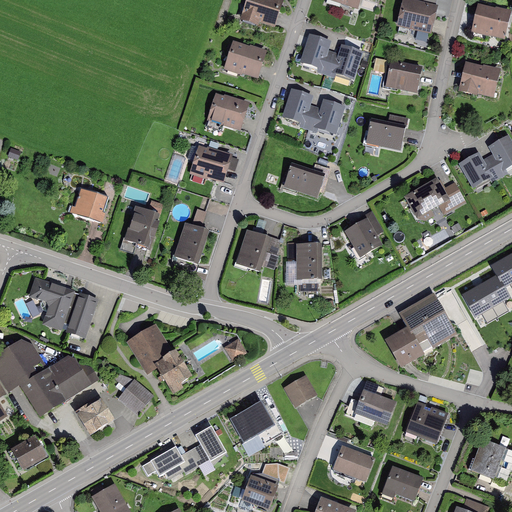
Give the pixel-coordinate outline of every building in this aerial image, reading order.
[(248,0),(240,23),(259,29),(260,26),(275,31),(285,2),(278,0),(248,0)] [(326,0),(325,3),(359,14),(363,0),(326,0)] [(422,0),(421,5),(404,1),(397,30),(432,39),(439,10),(436,9),(438,0),(422,0)] [(496,12),(478,8),(472,36),(489,40),(490,40),(506,43),(511,15),(511,14),(496,10),(496,12)] [(327,78),(335,55),(330,53),(332,45),(309,38),(300,67),(318,73),(318,75),(327,78)] [(233,45),(224,73),(242,80),(243,78),(259,83),(268,55),(251,49),(250,51),(233,45)] [(339,56),(335,55),(327,78),(335,81),(336,79),(354,85),(364,56),(342,48),(339,56)] [(375,70),(387,73),(390,61),(378,58),(375,70)] [(418,98),(423,71),(392,65),(386,91),(418,98)] [(484,70),(466,66),(459,97),(477,101),(478,98),(494,102),(501,73),(484,69),(484,70)] [(309,133),(317,109),(312,108),(315,100),(292,92),(282,121),(301,127),(300,130),(309,133)] [(216,96),(207,123),(241,135),(251,107),(225,98),(224,99),(216,96)] [(321,111),(317,109),(309,133),(317,136),(318,133),(336,139),(346,110),(324,103),(321,111)] [(367,133),(364,147),(401,155),(409,121),(390,117),(388,127),(372,123),(369,134),(367,133)] [(511,170),(511,144),(509,139),(489,151),(492,157),(488,160),(500,181),(509,176),(507,173),(511,170)] [(192,147),(188,160),(196,162),(193,172),(223,182),(227,170),(235,172),(239,161),(208,150),(207,152),(192,147)] [(21,154),(11,150),(8,158),(18,162),(21,154)] [(500,181),(488,160),(484,163),(479,156),(459,167),(474,193),(491,183),(492,186),(500,181)] [(292,167),(284,191),(318,203),(321,194),(324,195),(332,172),(316,166),(313,174),(292,167)] [(437,182),(404,201),(417,224),(426,225),(435,220),(433,215),(440,211),(444,217),(466,204),(456,185),(446,190),(441,182),(439,184),(437,182)] [(108,202),(82,193),(76,210),(73,209),(70,215),(103,226),(106,217),(103,217),(108,202)] [(128,229),(120,252),(134,257),(136,250),(151,255),(160,228),(157,227),(164,207),(152,203),(149,215),(136,210),(130,229),(128,229)] [(198,212),(192,229),(202,232),(208,215),(198,212)] [(354,232),(345,237),(361,263),(383,250),(377,238),(384,234),(372,214),(351,226),(354,232)] [(459,225),(452,229),(455,236),(463,231),(459,225)] [(192,229),(185,227),(174,261),(175,262),(173,268),(196,276),(210,235),(202,232),(192,229)] [(446,228),(428,239),(433,247),(451,236),(446,228)] [(263,268),(275,272),(279,258),(280,242),(271,239),(270,242),(248,235),(237,268),(260,276),(263,268)] [(299,244),(288,245),(288,265),(286,265),(286,289),(300,289),(300,293),(319,293),(319,287),(323,287),(323,248),(299,248),(299,244)] [(511,255),(492,267),(498,278),(464,296),(476,318),(510,300),(504,289),(511,285),(511,255)] [(76,290),(36,277),(29,297),(42,301),(41,305),(44,310),(47,312),(43,324),(62,331),(64,325),(68,326),(66,332),(86,339),(100,299),(82,293),(82,295),(75,293),(76,290)] [(400,311),(404,317),(438,298),(434,292),(400,311)] [(431,342),(455,328),(438,298),(404,317),(408,325),(385,338),(402,367),(426,353),(425,352),(434,347),(431,342)] [(33,317),(40,315),(36,300),(29,302),(33,317)] [(157,323),(127,342),(148,374),(157,369),(174,394),(185,387),(181,381),(193,373),(177,347),(173,349),(157,323)] [(431,342),(434,347),(458,333),(455,328),(431,342)] [(22,338),(0,352),(0,378),(9,392),(20,384),(41,416),(101,379),(92,366),(80,364),(77,358),(68,355),(48,366),(34,344),(22,338)] [(239,338),(224,347),(233,362),(248,352),(239,338)] [(155,396),(135,378),(134,380),(120,374),(114,378),(126,388),(118,399),(138,416),(155,396)] [(307,374),(284,387),(296,408),(318,395),(307,374)] [(0,419),(9,413),(0,400),(0,396),(6,393),(0,382),(0,419)] [(397,401),(364,389),(355,413),(388,425),(397,401)] [(80,410),(77,412),(91,434),(115,418),(102,396),(90,404),(89,402),(79,408),(80,410)] [(262,399),(230,417),(244,443),(276,423),(262,399)] [(449,413),(418,401),(406,431),(437,443),(449,413)] [(227,452),(212,427),(196,436),(201,445),(181,456),(176,448),(143,467),(149,476),(157,471),(160,477),(165,474),(169,481),(184,472),(186,476),(210,461),(210,462),(227,452)] [(37,435),(13,449),(24,469),(48,455),(37,435)] [(507,447),(483,438),(471,469),(495,478),(496,476),(508,481),(511,470),(511,449),(506,448),(507,447)] [(376,457),(342,444),(333,469),(366,481),(376,457)] [(270,510),(280,481),(285,483),(291,468),(278,463),(266,464),(263,473),(251,473),(242,499),(270,510)] [(424,477),(393,465),(381,497),(393,502),(396,493),(415,500),(424,477)] [(116,482),(92,496),(101,511),(132,511),(133,511),(116,482)] [(511,493),(504,490),(501,497),(511,501),(511,493)] [(355,511),(357,509),(322,496),(315,511),(355,511)] [(464,507),(457,505),(454,511),(488,511),(490,507),(467,499),(464,507)]
